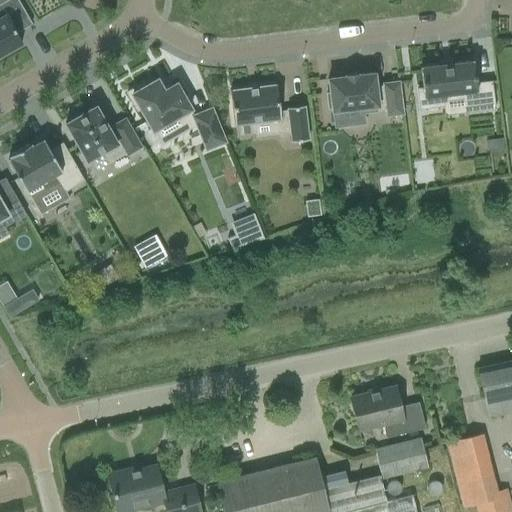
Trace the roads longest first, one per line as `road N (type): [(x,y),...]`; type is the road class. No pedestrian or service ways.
road 1 (unclassified): [(28,423),(511,332)]
road 2 (residential): [(147,27),(215,53),(473,24),(475,0)]
road 3 (residential): [(147,27),(0,115)]
